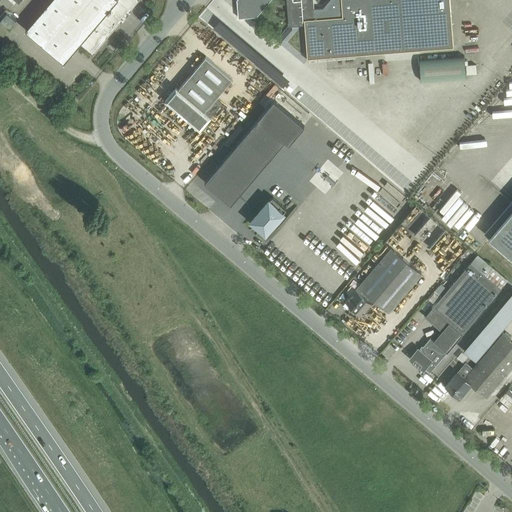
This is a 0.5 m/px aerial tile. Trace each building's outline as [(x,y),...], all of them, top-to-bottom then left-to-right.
[(80,43),(93,53),(122,20),(120,18),(127,9),(129,11),(138,0),(50,0),(26,29),(64,62),(80,43)] [(237,0),(238,17),(248,17),(257,16),(270,0),(286,0),(289,26),(304,24),(306,58),(325,56),(453,46),(449,0),(237,0)] [(0,34),(2,36),(15,21),(4,11),(0,15),(0,34)] [(464,55),(419,59),(421,81),(466,77),(464,55)] [(176,86),(165,99),(200,128),(211,116),(210,115),(221,102),(216,97),(232,78),(213,62),(206,56),(179,88),(176,86)] [(258,118),(205,181),(231,203),(284,140),(289,144),(304,125),(274,100),(258,118)] [(446,186),(428,211),(436,217),(440,211),(447,216),(454,207),(456,208),(463,198),(446,186)] [(286,208),(272,196),(252,220),(256,223),(254,225),(260,230),(262,229),(266,232),(286,208)] [(511,209),(489,236),(511,255),(511,209)] [(416,214),(406,217),(408,225),(419,222),(416,214)] [(365,278),(359,285),(389,311),(403,295),(421,274),(400,256),(393,250),(390,248),(365,278)] [(461,333),(500,288),(507,279),(477,253),(470,262),(431,307),(425,316),(442,330),(434,339),(431,336),(413,357),(430,372),(437,363),(452,345),(462,334),(461,333)] [(372,302),(356,288),(346,300),(352,306),(353,305),(356,307),(355,308),(361,314),(372,302)] [(464,335),(470,340),(475,334),(470,330),(469,330),(464,335)] [(452,378),(446,385),(459,397),(471,384),(487,397),(493,390),(511,367),(511,340),(503,332),(473,368),(466,362),(457,372),(452,378)]
